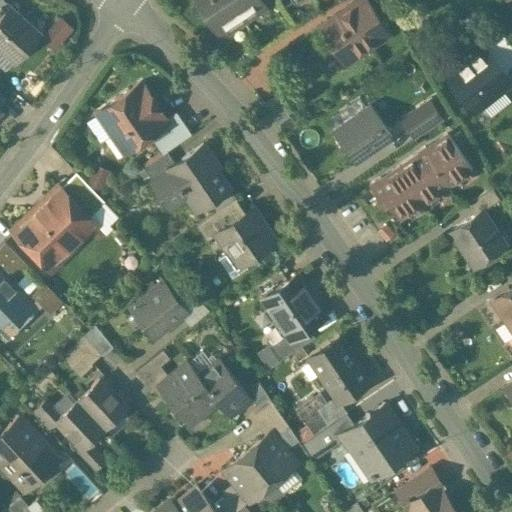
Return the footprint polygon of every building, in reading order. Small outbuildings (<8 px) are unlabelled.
[(264,5),(261,0),(198,0),(221,34),(264,5)] [(356,0),(319,25),(326,35),(325,36),(324,41),(331,51),(337,52),(341,57),(355,47),(358,52),(389,31),(367,0),(356,0)] [(40,32),(9,5),(0,14),(0,48),(14,61),(40,32)] [(61,13),(41,36),(55,48),(75,26),(61,13)] [(511,83),(490,51),(451,77),(477,114),(511,89),(511,83)] [(140,81),(96,111),(113,134),(119,130),(129,145),(150,131),(148,126),(150,112),(151,112),(158,107),(140,81)] [(289,114),(277,97),(266,106),(278,122),(289,114)] [(429,99),(401,118),(413,135),(441,117),(429,99)] [(369,104),(333,128),(336,131),(335,137),(338,142),(344,143),(355,160),(391,136),(369,104)] [(191,133),(175,110),(161,120),(168,130),(152,140),(161,153),(166,150),(191,133)] [(289,114),(278,122),(285,131),(296,124),(289,114)] [(447,132),(370,185),(382,203),(386,200),(396,215),(404,209),(406,211),(439,189),(437,187),(452,177),(454,179),(471,167),(447,132)] [(202,143),(174,162),(166,150),(161,153),(143,166),(153,181),(152,182),(169,206),(170,205),(167,200),(183,189),(196,208),(228,186),(209,158),(211,156),(202,143)] [(96,162),(90,181),(105,186),(111,167),(96,162)] [(104,200),(76,171),(61,186),(89,215),(104,200)] [(58,183),(11,229),(42,260),(60,242),(62,244),(64,245),(67,245),(69,245),(71,245),(73,244),(75,243),(76,242),(78,240),(79,237),(79,234),(79,233),(79,231),(78,229),(76,227),(89,215),(61,186),(58,183)] [(491,185),(466,202),(474,214),(481,209),(481,210),(500,197),(491,185)] [(116,212),(104,200),(89,215),(101,227),(116,212)] [(274,240),(251,207),(238,216),(228,201),(196,223),(207,239),(217,232),(230,252),(235,249),(243,261),(274,240)] [(481,210),(481,209),(474,214),(451,229),(458,241),(458,244),(462,249),(465,250),(466,252),(471,249),(479,260),(504,243),(481,210)] [(27,263),(4,241),(0,245),(0,267),(12,279),(27,263)] [(12,279),(0,267),(0,329),(4,333),(35,301),(12,279)] [(296,273),(261,297),(285,331),(285,332),(303,320),(320,308),(296,273)] [(48,309),(62,298),(47,278),(33,288),(48,309)] [(187,308),(162,278),(147,290),(149,292),(130,308),(153,335),(187,308)] [(511,284),(492,298),(500,310),(499,312),(503,318),(506,319),(508,321),(511,318),(511,284)] [(303,320),(285,332),(285,331),(267,342),(279,360),(314,336),(303,320)] [(94,323),(83,334),(101,352),(102,354),(113,345),(94,323)] [(83,334),(61,354),(71,365),(83,354),(90,362),(101,352),(83,334)] [(369,380),(338,334),(307,355),(335,396),(339,401),(369,380)] [(163,348),(135,370),(150,390),(157,384),(169,375),(160,364),(169,356),(163,348)] [(250,394),(218,356),(198,373),(197,373),(217,398),(217,399),(229,412),(250,394)] [(169,375),(157,384),(188,422),(217,398),(197,373),(198,373),(187,360),(169,375)] [(98,377),(77,397),(104,426),(125,406),(98,377)] [(268,395),(248,412),(256,422),(276,406),(268,395)] [(335,396),(303,418),(313,434),(346,411),(339,401),(335,396)] [(45,397),(32,410),(48,428),(57,420),(55,418),(60,413),(45,397)] [(104,426),(77,397),(60,413),(55,418),(57,420),(82,446),(88,441),(104,426)] [(384,402),(354,423),(346,411),(313,434),(301,442),(312,459),(342,439),(348,448),(355,443),(371,468),(368,474),(370,476),(414,446),(384,402)] [(289,425),(276,406),(256,422),(264,432),(268,428),(269,429),(275,426),(279,430),(289,425)] [(59,457),(18,413),(0,430),(0,456),(3,454),(15,467),(10,471),(26,488),(59,457)] [(264,432),(246,447),(273,480),(295,461),(269,429),(268,428),(264,432)] [(105,458),(88,441),(82,446),(79,450),(95,467),(105,458)] [(273,480),(246,447),(223,465),(234,479),(249,498),(250,498),(273,480)] [(447,502),(437,488),(441,485),(428,466),(395,489),(411,511),(457,511),(456,510),(452,509),(447,502)] [(234,479),(222,489),(225,493),(237,507),(249,498),(234,479)] [(219,511),(213,503),(197,484),(174,503),(181,511),(219,511)] [(240,511),(237,507),(225,493),(213,503),(219,511),(240,511)] [(34,511),(20,494),(7,505),(12,511),(34,511)] [(170,498),(153,511),(181,511),(174,503),(170,498)]
